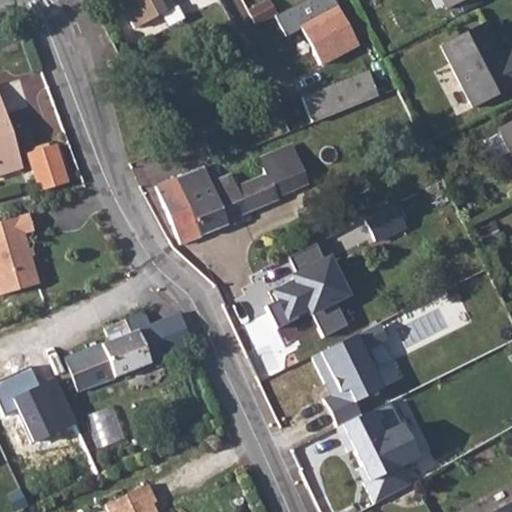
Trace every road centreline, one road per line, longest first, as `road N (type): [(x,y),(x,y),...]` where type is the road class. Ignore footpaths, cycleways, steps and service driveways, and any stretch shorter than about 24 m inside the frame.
road 1 (residential): [(289,511),(193,309),(138,243),(105,177),(37,0)]
road 2 (unknown): [(287,108),(224,0)]
